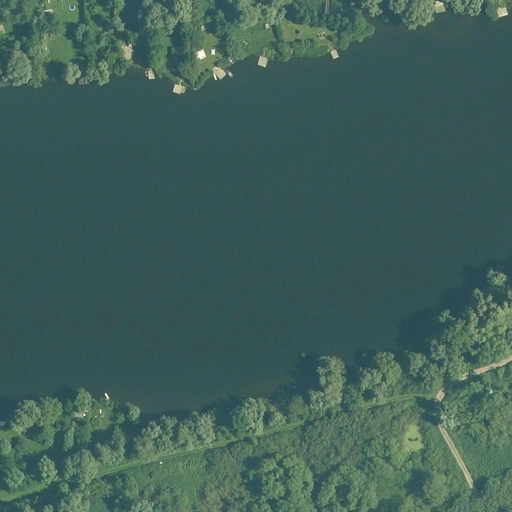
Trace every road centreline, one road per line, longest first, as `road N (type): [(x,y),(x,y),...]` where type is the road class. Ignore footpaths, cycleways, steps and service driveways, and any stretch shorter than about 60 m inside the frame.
road 1 (track): [(436,403),(415,391),(372,399),(0,496)]
road 2 (track): [(484,511),(436,403),(448,382),(511,354)]
